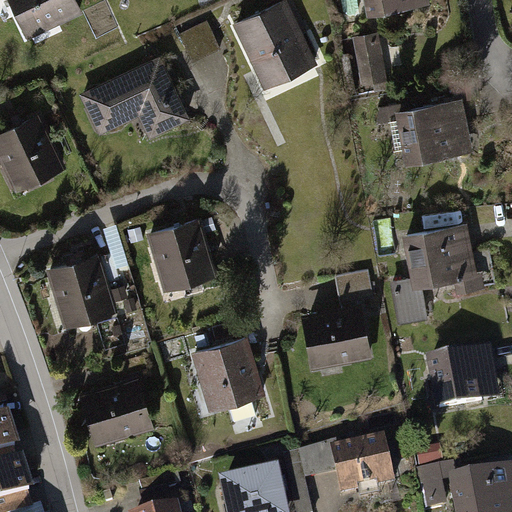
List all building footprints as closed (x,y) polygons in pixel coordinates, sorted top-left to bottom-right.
[(72,0),(5,0),(22,38),(78,13),(72,0)] [(427,0),(360,0),(364,19),(428,7),(427,0)] [(287,3),(234,27),(265,93),(318,68),(287,3)] [(208,17),(180,31),(195,59),(223,45),(208,17)] [(377,32),(350,36),(357,84),(385,80),(377,32)] [(157,62),(79,97),(102,139),(135,122),(149,141),(190,123),(157,62)] [(466,101),(395,112),(404,166),(475,154),(466,101)] [(37,119),(0,137),(0,155),(17,189),(61,166),(37,119)] [(198,220),(146,235),(163,292),(215,276),(198,220)] [(465,226),(401,239),(409,278),(411,290),(419,288),(453,281),(456,298),(480,293),(465,226)] [(101,256),(44,273),(62,333),(119,316),(101,256)] [(409,278),(388,282),(396,322),(424,318),(419,288),(411,290),(409,278)] [(360,302),(300,311),(310,368),(369,359),(360,302)] [(247,334),(191,350),(208,409),(222,404),(226,419),(254,411),(250,396),(263,392),(247,334)] [(486,347),(425,359),(436,409),(497,396),(486,347)] [(136,373),(77,390),(94,447),(153,429),(136,373)] [(0,415),(0,464),(22,457),(7,413),(0,415)] [(352,435),(298,447),(305,478),(334,471),(339,495),(392,483),(381,436),(354,442),(352,435)] [(0,464),(0,511),(18,511),(31,508),(27,494),(33,492),(22,457),(0,464)] [(285,511),(276,467),(217,481),(224,511),(285,511)] [(511,511),(511,482),(509,467),(448,480),(454,511),(511,511)] [(134,511),(178,511),(176,501),(171,502),(167,486),(137,494),(141,510),(134,511)]
